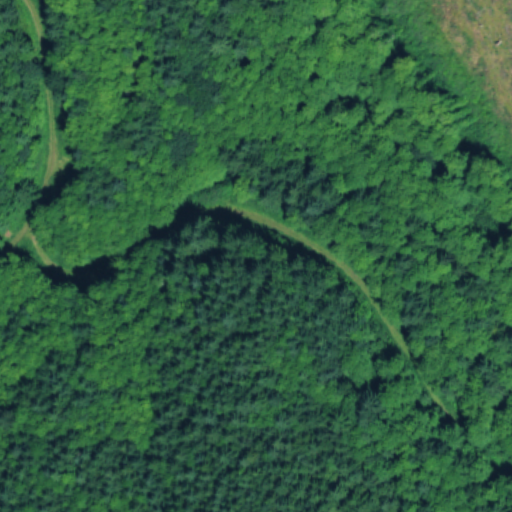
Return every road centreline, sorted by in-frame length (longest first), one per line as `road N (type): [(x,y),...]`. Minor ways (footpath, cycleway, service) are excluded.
road 1 (track): [(0,244),(36,221),(49,192),(48,92),(13,0)]
road 2 (track): [(212,219),(145,206),(68,223),(36,221)]
